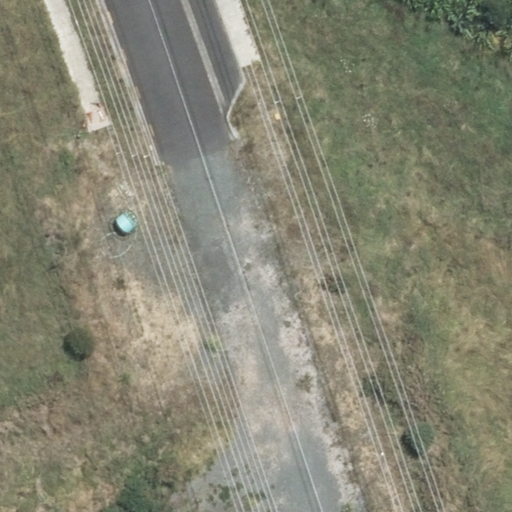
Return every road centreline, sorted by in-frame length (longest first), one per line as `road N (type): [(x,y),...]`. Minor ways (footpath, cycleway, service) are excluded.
road 1 (residential): [(140,0),(303,449)]
road 2 (residential): [(303,449),(115,511)]
